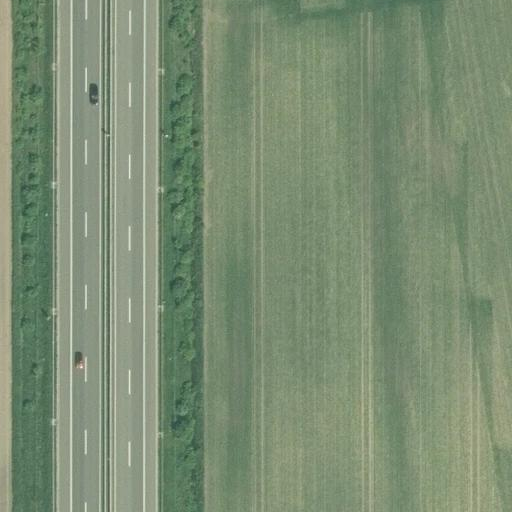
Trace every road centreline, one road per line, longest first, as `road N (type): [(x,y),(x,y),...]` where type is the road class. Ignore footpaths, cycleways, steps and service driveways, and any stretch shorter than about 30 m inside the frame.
road 1 (motorway): [(127,511),(128,0)]
road 2 (motorway): [(89,0),(88,511)]
